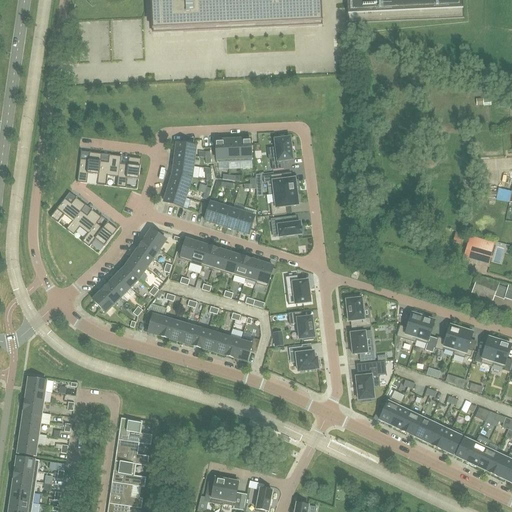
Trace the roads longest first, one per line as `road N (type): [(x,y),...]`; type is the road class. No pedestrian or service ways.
road 1 (residential): [(57,303),(36,260),(32,226),(64,0)]
road 2 (residential): [(157,156),(166,133),(300,129),(321,265)]
road 3 (tertiary): [(326,414),(253,381),(101,334),(57,303)]
road 4 (residential): [(100,511),(115,411),(101,397),(79,409),(64,511)]
road 5 (tertiary): [(511,502),(326,414)]
road 6 (residential): [(323,280),(511,333)]
road 7 (residential): [(141,214),(321,265)]
road 8 (tertiary): [(0,171),(24,0)]
road 9 (residential): [(323,280),(337,379),(326,414)]
